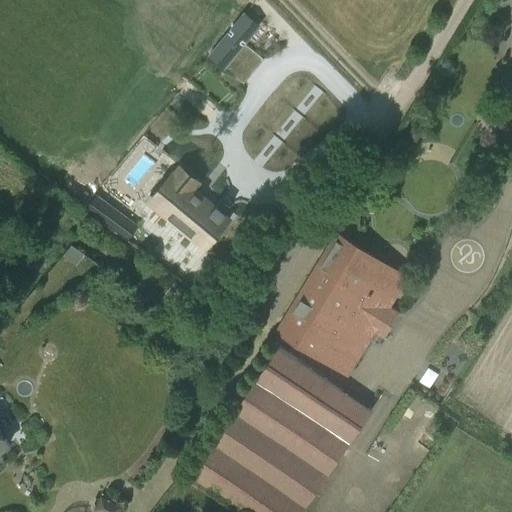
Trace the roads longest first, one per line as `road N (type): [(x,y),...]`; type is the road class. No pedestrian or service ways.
road 1 (track): [(391,116),(280,0)]
road 2 (unclassified): [(391,116),(465,0)]
